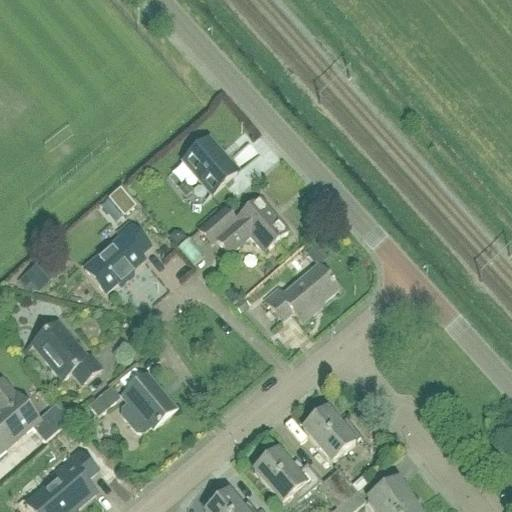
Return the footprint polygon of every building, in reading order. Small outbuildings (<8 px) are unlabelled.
[(210,200),(236,178),(208,145),(182,167),(210,200)] [(187,202),(194,196),(184,185),(178,191),(187,202)] [(124,221),(136,210),(120,192),(108,203),(124,221)] [(287,237),(259,204),(233,226),(223,215),(198,236),(209,250),(215,245),(227,260),(249,241),(263,258),(287,237)] [(105,298),(144,265),(139,260),(150,251),(129,227),(117,237),(121,241),(84,274),(105,298)] [(189,272),(199,268),(190,249),(180,254),(189,272)] [(307,258),(318,271),(328,262),(318,249),(307,258)] [(38,298),(59,279),(44,261),(23,280),(38,298)] [(313,315),(338,294),(318,271),(283,300),(278,294),(264,305),(282,326),(292,317),(301,328),(315,316),(313,315)] [(87,363),(58,328),(32,350),(62,386),(71,378),(82,391),(102,373),(91,360),(87,363)] [(152,434),(176,414),(147,379),(123,399),(130,408),(124,413),(123,422),(134,436),(144,436),(150,431),(152,434)] [(0,457),(31,432),(44,447),(69,426),(56,410),(50,414),(38,424),(16,398),(15,399),(3,384),(0,386),(0,457)] [(98,423),(121,403),(111,392),(87,411),(98,423)] [(325,414),(301,435),(330,468),(361,442),(344,422),(337,428),(325,414)] [(76,511),(94,498),(84,485),(96,476),(78,455),(50,479),(53,483),(24,508),(27,511),(76,511)] [(307,478),(301,470),(295,463),(288,469),(276,455),(253,475),(281,509),(291,501),(297,508),(318,490),(307,478)] [(346,506),(357,498),(337,474),(327,483),(346,506)] [(226,484),(242,503),(250,496),(234,477),(226,484)] [(327,483),(317,491),(335,511),(339,511),(346,506),(327,483)] [(371,511),(414,511),(397,485),(367,504),(371,511)] [(239,511),(227,497),(209,511),(252,511),(246,505),(239,511)] [(357,498),(346,506),(339,511),(358,511),(364,507),(357,498)]
